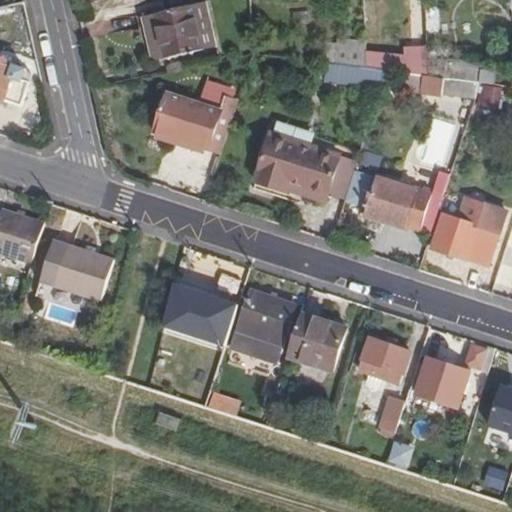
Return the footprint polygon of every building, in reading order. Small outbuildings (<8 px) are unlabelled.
[(206,0),(204,0),(193,3),(203,49),(217,45),(206,0)] [(193,3),(155,13),(166,58),(203,49),(193,3)] [(166,58),(155,13),(144,15),(154,61),(166,58)] [(336,39),(336,64),(364,68),(364,52),(364,38),(336,39)] [(373,69),(386,70),(402,73),(427,75),(426,60),(364,52),(364,68),(373,69)] [(20,108),(27,84),(27,83),(28,77),(28,75),(23,74),(23,73),(13,67),(13,68),(9,66),(9,64),(9,58),(2,56),(0,58),(0,104),(2,105),(3,102),(20,108)] [(336,64),(335,64),(334,79),(381,85),(386,70),(373,69),(364,68),(336,64)] [(427,75),(402,73),(399,89),(442,94),(443,91),(455,93),(456,80),(427,75)] [(473,99),(478,82),(467,81),(464,96),(473,99)] [(196,102),(164,92),(151,129),(180,139),(191,142),(205,147),(207,141),(222,147),(236,103),(222,98),(225,89),(212,84),(203,84),(196,102)] [(357,162),(357,160),(342,154),(270,131),(255,178),(278,186),(292,143),(357,162)] [(378,138),(366,133),(360,151),(372,155),(378,138)] [(190,147),(191,142),(180,139),(178,144),(190,147)] [(286,190),(287,188),(289,181),(326,194),(327,191),(345,197),(354,169),(357,162),(292,143),(278,186),(286,190)] [(421,191),(354,169),(345,197),(344,201),(367,209),(365,215),(404,229),(405,226),(419,231),(431,194),(427,193),(421,191)] [(289,181),(287,188),(324,200),(326,194),(289,181)] [(432,251),(495,268),(511,208),(466,195),(460,216),(443,211),(432,251)] [(0,256),(29,266),(42,226),(21,219),(16,217),(0,212),(0,256)] [(54,243),(42,286),(104,304),(118,262),(54,243)] [(201,274),(190,308),(213,316),(225,283),(201,274)] [(276,364),(295,307),(252,293),(234,350),(276,364)] [(302,313),(289,355),(333,370),(346,329),(302,313)] [(396,340),(387,337),(385,344),(394,347),(396,340)] [(399,383),(410,352),(394,347),(385,344),(369,339),(357,370),(399,383)] [(208,398),(211,391),(225,349),(202,342),(187,390),(208,398)] [(480,372),(486,350),(472,346),(465,366),(480,372)] [(415,395),(455,408),(467,374),(427,360),(415,395)] [(511,439),(511,390),(487,384),(474,428),(511,439)] [(238,400),(211,391),(208,398),(207,403),(234,411),(238,400)] [(404,403),(389,398),(379,429),(394,433),(404,403)] [(397,440),(390,463),(410,469),(417,447),(397,440)] [(484,485),(505,492),(511,473),(490,466),(484,485)]
